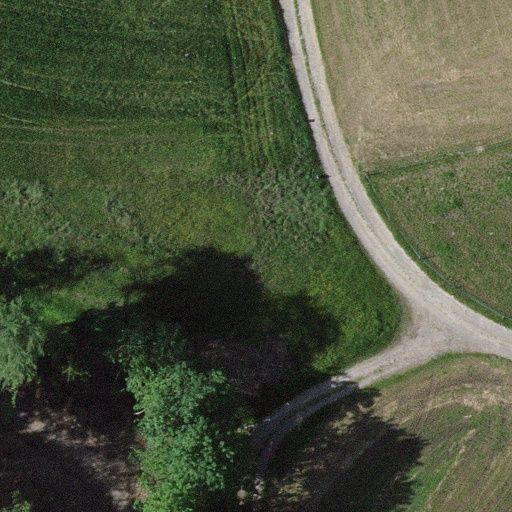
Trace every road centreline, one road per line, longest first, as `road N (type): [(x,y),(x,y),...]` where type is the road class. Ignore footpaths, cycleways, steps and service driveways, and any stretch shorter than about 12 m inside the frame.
road 1 (track): [(0,387),(79,439),(140,454),(237,430),(437,340),(457,321)]
road 2 (track): [(298,0),(350,196),(378,247),(457,321)]
